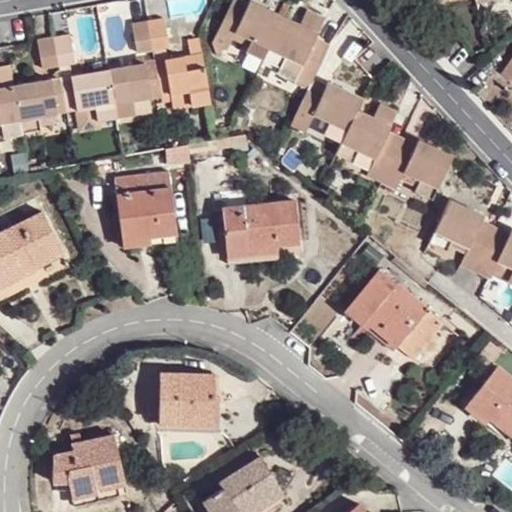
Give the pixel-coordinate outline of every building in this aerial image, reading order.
[(246,53),(264,60),(284,16),(249,0),(247,5),(244,12),(228,5),(213,40),(217,54),(222,56),(224,50),(227,51),(232,39),(234,33),(252,40),(249,46),(246,53)] [(244,12),(247,5),(236,0),(230,0),(228,5),(244,12)] [(307,90),(312,82),(325,53),(311,47),(315,39),(325,18),(308,10),(300,24),(284,16),(264,60),(261,66),(307,90)] [(163,18),(148,20),(152,49),(167,47),(163,18)] [(152,49),(148,20),(132,23),(136,52),(152,49)] [(232,39),(249,46),(252,40),(234,33),(232,39)] [(54,36),(59,64),(74,62),(69,34),(54,36)] [(42,67),(59,64),(54,36),(38,38),(42,67)] [(325,53),(329,45),(315,39),(311,47),(325,53)] [(211,101),(203,54),(165,59),(168,77),(158,78),(161,97),(171,95),(189,92),(190,97),(191,103),(211,101)] [(511,57),(502,72),(511,78),(511,57)] [(165,59),(155,61),(156,68),(158,78),(168,77),(165,59)] [(108,69),(116,118),(134,114),(132,102),(161,97),(158,78),(147,80),(145,69),(144,63),(108,69)] [(147,80),(158,78),(156,68),(145,69),(147,80)] [(63,92),(66,113),(96,108),(97,121),(116,118),(108,69),(70,74),(71,81),(72,90),(63,92)] [(14,85),(23,132),(40,130),(39,118),(66,113),(63,92),(53,93),(52,85),(51,78),(14,85)] [(61,83),(63,92),(72,90),(71,81),(61,83)] [(341,142),(357,109),(362,98),(327,81),(324,88),(313,113),(330,122),(324,134),(341,142)] [(310,121),(313,113),(324,88),(312,82),(307,90),(296,114),(310,121)] [(53,93),(63,92),(61,83),(52,85),(53,93)] [(3,136),(23,132),(14,85),(0,87),(0,123),(2,123),(2,133),(3,136)] [(189,92),(171,95),(172,101),(190,97),(189,92)] [(387,172),(399,146),(383,138),(388,131),(396,111),(380,103),(374,117),(357,109),(341,142),(336,154),(352,162),(357,151),(374,159),(366,177),(381,184),(387,172)] [(296,114),(291,126),(304,133),(310,121),(296,114)] [(399,146),(402,138),(388,131),(383,138),(399,146)] [(404,172),(417,144),(402,138),(399,146),(387,172),(401,177),(404,172)] [(431,199),(453,155),(419,139),(417,144),(404,172),(419,180),(414,191),(431,199)] [(115,178),(122,238),(149,235),(175,232),(168,171),(115,178)] [(387,172),(381,184),(394,190),(401,177),(387,172)] [(465,254),(460,265),(476,271),(487,247),(492,235),(477,229),(481,220),(483,214),(450,199),(429,243),(445,250),(448,245),(451,237),(468,245),(465,254)] [(223,207),(227,251),(277,246),(277,243),(298,241),(293,201),(223,207)] [(0,286),(21,276),(13,261),(26,253),(32,266),(61,252),(43,211),(0,231),(0,286)] [(492,235),(496,226),(481,220),(477,229),(492,235)] [(487,247),(476,271),(489,278),(494,268),(498,261),(511,234),(496,226),(492,235),(501,239),(495,251),(487,247)] [(511,281),(511,230),(511,234),(498,261),(511,266),(511,270),(509,275),(508,279),(511,281)] [(149,235),(122,238),(123,246),(151,243),(149,235)] [(492,235),(487,247),(495,251),(501,239),(492,235)] [(451,237),(448,245),(465,254),(468,245),(451,237)] [(277,246),(227,251),(229,264),(278,259),(277,246)] [(13,261),(21,276),(34,270),(32,266),(26,253),(13,261)] [(511,270),(511,266),(498,261),(494,268),(509,275),(511,270)] [(378,269),(344,309),(361,323),(364,319),(394,345),(426,308),(427,307),(378,269)] [(426,308),(394,345),(410,359),(442,322),(426,308)] [(468,401),(490,418),(511,436),(511,377),(496,364),(468,401)] [(157,423),(186,423),(186,418),(215,417),(216,373),(160,371),(157,423)] [(485,424),(490,418),(468,401),(464,408),(485,424)] [(71,497),(97,491),(96,484),(123,478),(114,434),(72,441),(72,450),(55,453),(53,480),(69,479),(71,497)] [(212,511),(241,511),(280,486),(260,454),(219,479),(223,486),(204,498),(212,511)] [(96,484),(97,491),(125,485),(123,478),(96,484)] [(241,511),(255,511),(284,494),(280,486),(241,511)] [(365,511),(359,503),(348,511),(365,511)]
